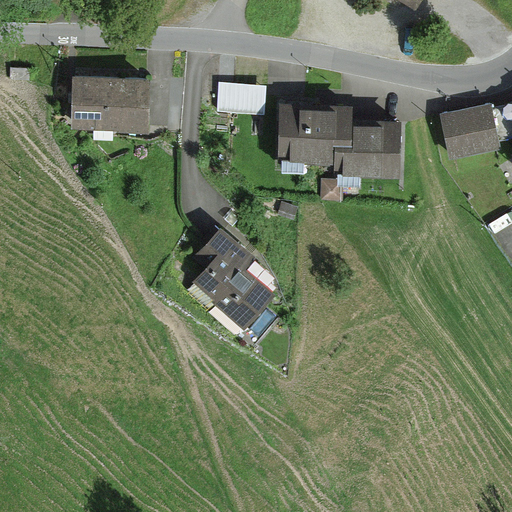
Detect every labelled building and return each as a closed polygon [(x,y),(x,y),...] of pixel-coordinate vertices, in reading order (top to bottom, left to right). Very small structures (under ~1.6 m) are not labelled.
[(398,0),(414,9),(419,0),(398,0)] [(150,72),(73,71),(72,124),(149,126),(150,72)] [(265,81),(219,78),(217,109),(265,112),(265,81)] [(352,96),(279,95),(277,150),(343,152),(343,167),(400,168),(402,112),(352,111),(352,96)] [(493,96),(439,107),(448,155),(502,144),(500,135),(511,132),(511,96),(506,100),(494,102),(493,96)] [(268,259),(230,225),(197,261),(209,271),(190,293),(243,340),(282,297),(255,272),(268,259)]
